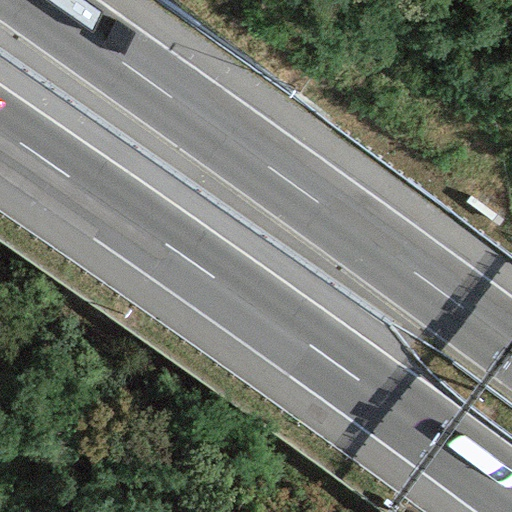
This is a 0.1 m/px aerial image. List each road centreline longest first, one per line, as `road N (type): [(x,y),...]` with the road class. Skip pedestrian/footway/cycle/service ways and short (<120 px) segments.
road 1 (motorway): [(0,133),(511,498)]
road 2 (motorway): [(511,344),(34,0)]
